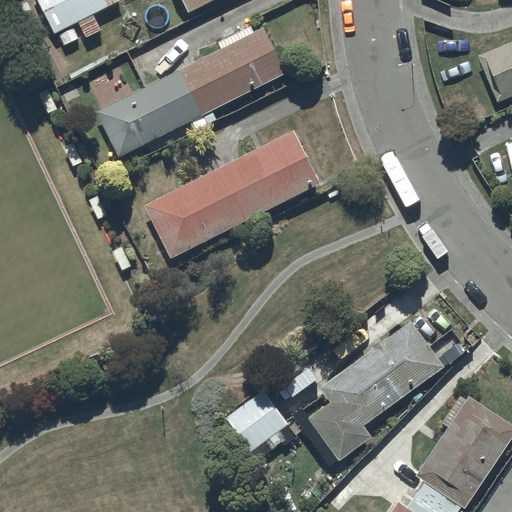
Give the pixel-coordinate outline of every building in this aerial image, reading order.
[(121,6),(118,0),(34,0),(54,38),(58,37),(64,49),(84,39),(85,42),(102,33),(95,19),(121,6)] [(222,0),(178,0),(187,17),(222,0)] [(287,80),(264,33),(95,116),(117,161),(203,119),(207,128),(216,124),(212,116),(287,80)] [(511,105),(511,46),(476,62),(499,112),(511,105)] [(320,191),(293,136),(145,211),(172,265),(320,191)] [(445,372),(411,326),(319,393),(329,408),(308,423),(339,467),(373,442),(365,431),(445,372)] [(288,428),(263,395),(225,423),(250,456),(288,428)] [(466,511),(511,444),(511,429),(469,401),(416,481),(424,486),(406,511),(393,503),(386,511),(461,511),(462,511),(463,511),(466,511)]
